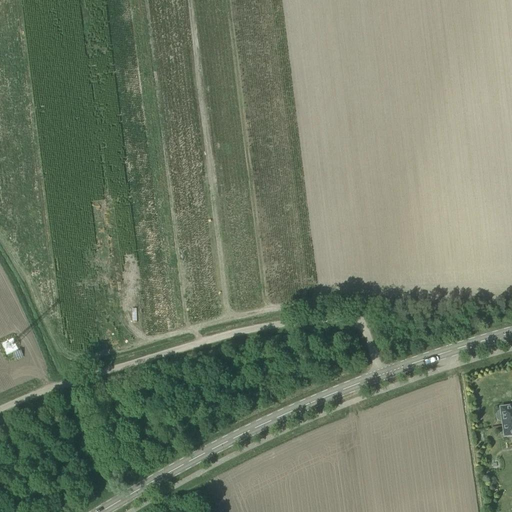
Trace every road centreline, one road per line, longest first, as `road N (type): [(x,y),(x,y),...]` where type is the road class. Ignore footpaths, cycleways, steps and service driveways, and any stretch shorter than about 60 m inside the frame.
road 1 (unclassified): [(0,419),(107,372),(300,325),(365,327),(388,374)]
road 2 (tertiary): [(388,374),(108,511)]
road 3 (tertiary): [(511,332),(388,374)]
